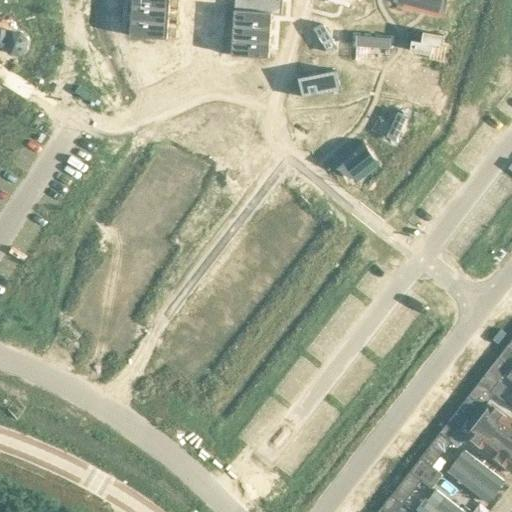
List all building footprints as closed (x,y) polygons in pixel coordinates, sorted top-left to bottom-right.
[(132,0),(132,6),(170,8),(170,7),(170,0),(132,0)] [(235,0),(235,10),(272,13),(282,14),(283,0),(235,0)] [(393,0),(393,1),(444,14),(447,0),(393,0)] [(132,6),(131,20),(169,23),(169,22),(170,10),(170,8),(132,6)] [(234,23),(234,25),(271,27),(272,13),(235,10),(235,11),(234,23)] [(131,20),(130,35),(168,38),(168,36),(169,24),(169,23),(131,20)] [(324,23),(315,28),(328,51),(329,51),(330,52),(336,48),(336,47),(337,46),(324,23)] [(233,37),(233,39),(270,42),(271,27),(234,25),(234,26),(233,37)] [(0,45),(5,46),(11,53),(20,54),(27,48),(28,39),(22,32),(13,32),(6,38),(5,38),(6,28),(0,27),(0,45)] [(414,29),(411,50),(431,54),(433,43),(442,45),(444,34),(414,29)] [(357,35),(356,46),(391,48),(392,37),(357,35)] [(232,52),(232,54),(269,57),(270,42),(233,39),(233,40),(232,52)] [(336,70),(298,77),(302,97),(340,90),(336,70)] [(390,70),(385,82),(422,98),(431,77),(420,72),(416,81),(390,70)] [(399,111),(386,138),(395,142),(408,115),(399,111)] [(323,114),(292,124),(297,138),(327,128),(323,114)] [(92,299),(77,322),(130,357),(146,333),(131,323),(179,250),(167,242),(221,160),(205,150),(199,159),(172,142),(107,240),(119,248),(88,296),(92,299)] [(363,142),(340,159),(358,182),(381,164),(363,142)] [(291,191),(163,354),(203,386),(329,225),(305,206),(306,203),(291,191)] [(509,344),(480,381),(492,391),(511,364),(511,345),(509,343),(509,344)] [(450,420),(440,432),(452,442),(457,446),(467,433),(462,429),(481,405),(484,407),(495,393),(492,391),(480,381),(479,381),(450,420)] [(473,439),(511,469),(511,445),(485,424),(473,439)] [(440,432),(421,457),(433,466),(439,470),(446,461),(440,457),(452,442),(440,432)] [(445,475),(486,506),(496,493),(487,486),(495,474),(463,451),(445,475)] [(420,458),(391,495),(403,504),(422,480),(431,488),(442,474),(442,473),(433,466),(421,457),(420,458)] [(418,511),(460,511),(434,492),(418,511)] [(391,496),(378,511),(397,511),(403,504),(391,495),(391,496)]
